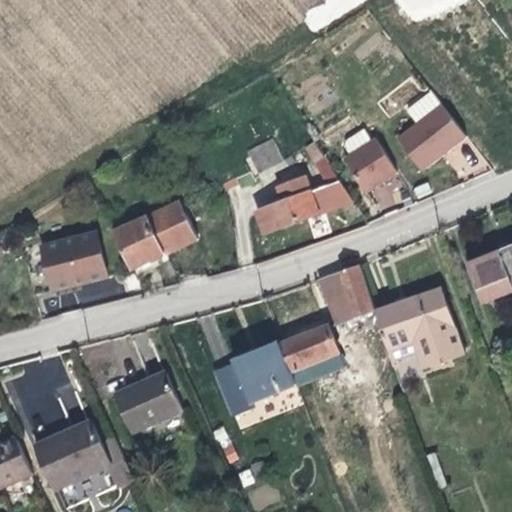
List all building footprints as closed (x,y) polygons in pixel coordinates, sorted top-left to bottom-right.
[(399,144),(422,171),(451,152),(468,141),(443,110),(399,144)] [(264,173),(286,161),(283,155),(271,133),(248,144),(264,173)] [(308,143),(319,158),(327,153),(315,137),(308,143)] [(376,142),(349,161),(362,180),(372,194),(400,175),(376,142)] [(292,150),(283,155),(286,161),(296,156),(292,150)] [(281,182),(287,197),(313,187),(307,172),(281,182)] [(274,202),(283,224),(295,219),(357,196),(343,176),(313,187),(287,197),(274,202)] [(109,222),(130,258),(163,239),(192,223),(172,187),(109,222)] [(108,271),(88,223),(39,244),(58,291),(83,281),(108,271)] [(511,285),(511,238),(500,243),(474,254),(490,294),(511,285)] [(334,299),(340,317),(369,306),(372,314),(380,310),(379,305),(363,257),(325,271),(334,299)] [(416,333),(424,352),(465,336),(444,284),(416,293),(379,305),(380,310),(391,341),(416,333)] [(294,365),(345,347),(335,319),(303,331),(284,338),(294,365)] [(294,365),(284,338),(254,349),(214,363),(232,404),(298,377),(294,365)] [(183,403),(166,366),(153,371),(144,375),(116,387),(132,424),(183,403)] [(61,428),(37,438),(54,474),(85,460),(89,468),(113,458),(93,414),(61,428)] [(0,475),(29,462),(13,427),(0,432),(0,475)] [(89,468),(85,460),(54,474),(58,482),(89,468)]
